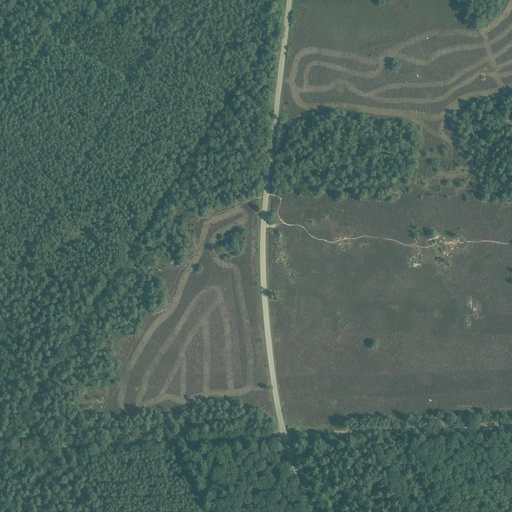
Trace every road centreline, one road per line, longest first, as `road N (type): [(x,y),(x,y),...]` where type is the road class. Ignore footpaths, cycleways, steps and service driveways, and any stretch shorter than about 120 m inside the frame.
road 1 (unclassified): [(313,511),(277,406),(262,268),(289,0)]
road 2 (track): [(511,425),(0,449)]
